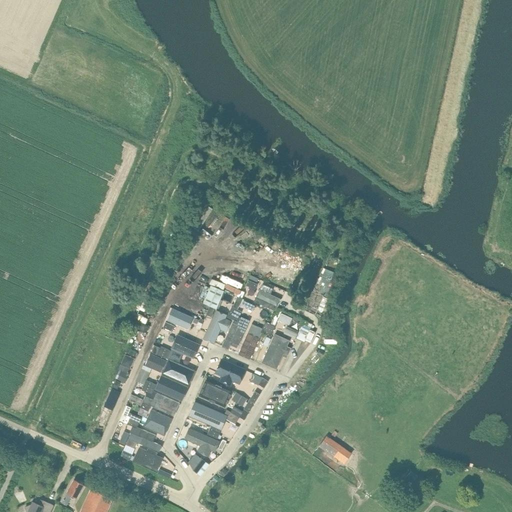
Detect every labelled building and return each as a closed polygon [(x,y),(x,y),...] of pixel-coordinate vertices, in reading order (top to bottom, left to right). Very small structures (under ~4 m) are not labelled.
[(222,260),(219,266),(240,273),(242,267),(222,260)] [(248,280),(246,286),(255,290),(257,284),(248,280)] [(216,309),(224,291),(211,286),(203,304),(216,309)] [(259,289),(255,297),(275,307),(279,298),(259,289)] [(210,320),(214,310),(210,308),(206,318),(210,320)] [(170,320),(192,329),(196,319),(174,310),(170,320)] [(226,316),(215,311),(203,338),(214,343),(220,330),(225,332),(230,322),(224,319),(226,316)] [(143,325),(146,317),(141,315),(138,323),(143,325)] [(237,325),(232,323),(222,347),(236,353),(250,322),(240,318),(237,325)] [(295,318),(291,327),(300,332),(304,323),(295,318)] [(303,333),(322,341),(327,329),(308,321),(303,333)] [(165,322),(163,328),(172,332),(174,326),(165,322)] [(254,324),(240,355),(252,360),(266,329),(254,324)] [(274,334),(260,364),(276,371),(284,354),(288,356),(291,349),(287,347),(290,341),(274,334)] [(170,347),(193,358),(199,345),(176,335),(170,347)] [(120,337),(118,342),(131,349),(134,343),(120,337)] [(166,361),(150,354),(145,365),(161,372),(166,361)] [(178,363),(179,360),(174,358),(174,361),(168,359),(162,373),(188,385),(194,371),(194,370),(189,368),(178,363)] [(220,359),(213,374),(222,377),(220,382),(230,386),(232,382),(240,386),(247,371),(220,359)] [(143,369),(137,382),(145,385),(150,373),(152,370),(144,367),(143,369)] [(161,375),(154,389),(181,401),(188,388),(161,375)] [(263,378),(258,385),(264,388),(269,381),(266,379),(263,378)] [(229,395),(205,383),(200,395),(224,406),(229,395)] [(254,391),(249,400),(254,403),(260,394),(254,391)] [(145,396),(142,402),(173,417),(180,404),(156,393),(153,400),(145,396)] [(245,407),(243,409),(249,412),(254,403),(249,400),(245,407)] [(219,435),(225,419),(234,425),(238,419),(227,411),(224,414),(196,403),(190,416),(211,425),(208,434),(218,438),(219,435)] [(151,410),(143,427),(164,437),(172,419),(151,410)] [(192,430),(186,443),(200,450),(198,454),(208,459),(216,442),(192,430)] [(346,437),(354,442),(358,436),(350,431),(346,437)] [(142,432),(137,444),(157,452),(160,446),(152,442),(154,437),(142,432)] [(344,464),(351,453),(326,436),(319,447),(344,464)] [(162,459),(139,448),(133,460),(157,471),(162,459)] [(123,450),(120,456),(129,460),(131,457),(132,454),(123,450)] [(200,476),(209,465),(202,459),(193,471),(200,476)] [(404,491),(417,477),(411,471),(405,477),(398,484),(404,491)] [(76,498),(79,494),(84,485),(74,479),(66,493),(67,493),(61,503),(66,505),(72,496),(76,498)] [(113,499),(90,488),(91,489),(86,498),(79,511),(106,511),(108,508),(113,499)] [(50,511),(54,505),(40,499),(38,504),(32,501),(30,505),(25,507),(26,511),(50,511)]
